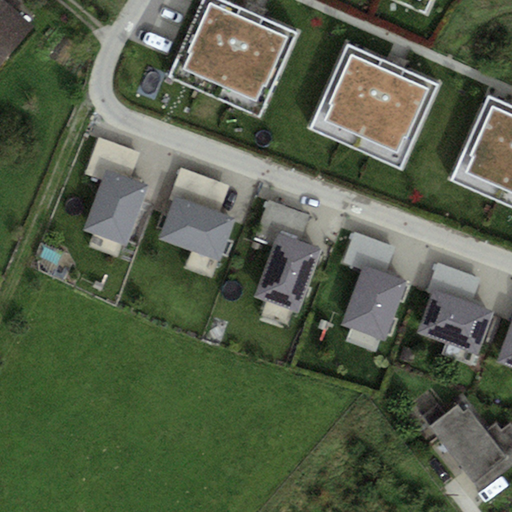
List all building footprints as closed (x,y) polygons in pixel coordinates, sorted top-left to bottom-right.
[(2,1),(0,0),(0,64),(33,28),(2,1)] [(296,30),(223,0),(201,0),(170,77),(262,114),(296,30)] [(392,0),(427,15),(433,0),(392,0)] [(438,83),(347,45),(312,130),(403,167),(438,83)] [(511,106),(487,97),(453,181),(511,205),(511,106)] [(85,173),(102,179),(105,170),(129,180),(140,153),(99,137),(85,173)] [(170,200),(173,201),(175,197),(219,214),(229,186),(181,169),(170,200)] [(126,246),(148,186),(129,180),(105,170),(102,179),(83,230),(126,246)] [(219,214),(175,197),(173,201),(158,241),(219,264),(236,220),(219,214)] [(256,237),(274,243),(277,234),(300,243),(309,216),(269,202),(256,237)] [(298,314),(320,249),(300,243),(277,234),(274,243),(254,299),(298,314)] [(343,264),(360,270),(363,261),(386,269),(394,248),(354,234),(343,264)] [(384,341),(407,276),(386,269),(363,261),(360,270),(340,326),(384,341)] [(426,293),(432,295),(434,290),(470,304),(479,279),(437,264),(426,293)] [(470,304),(434,290),(432,295),(418,334),(478,356),(494,312),(470,304)] [(511,319),(496,362),(511,367),(511,319)] [(495,423),(485,431),(464,401),(430,426),(479,493),(511,468),(511,425),(511,424),(501,431),(495,423)]
